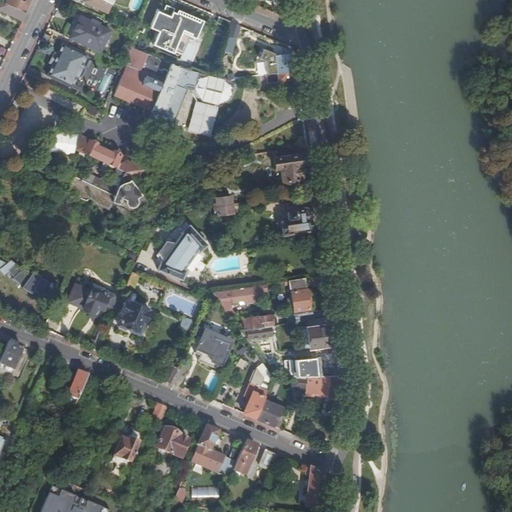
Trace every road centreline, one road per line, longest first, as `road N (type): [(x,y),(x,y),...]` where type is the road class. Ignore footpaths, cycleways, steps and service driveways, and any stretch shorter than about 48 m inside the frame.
road 1 (residential): [(336,466),(352,378),(302,32)]
road 2 (residential): [(336,466),(0,324)]
